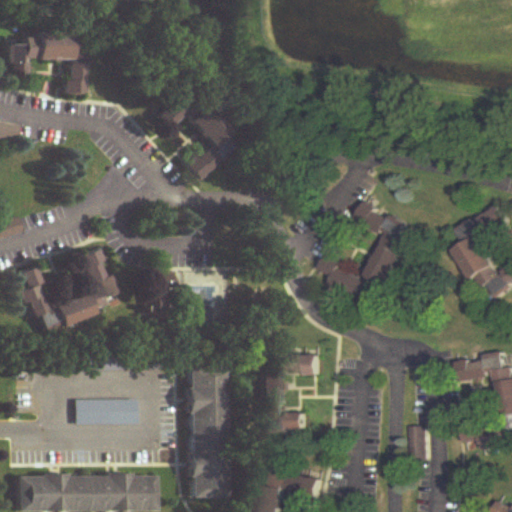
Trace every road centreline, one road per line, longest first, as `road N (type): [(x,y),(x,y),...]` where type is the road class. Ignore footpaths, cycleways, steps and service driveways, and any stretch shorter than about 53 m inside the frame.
road 1 (residential): [(396,511),(396,373),(370,347),(305,309),(282,239),(256,202),(124,208),(0,258)]
road 2 (residential): [(511,193),(396,162),(345,158),(256,202)]
road 3 (residential): [(0,111),(103,131),(172,200)]
